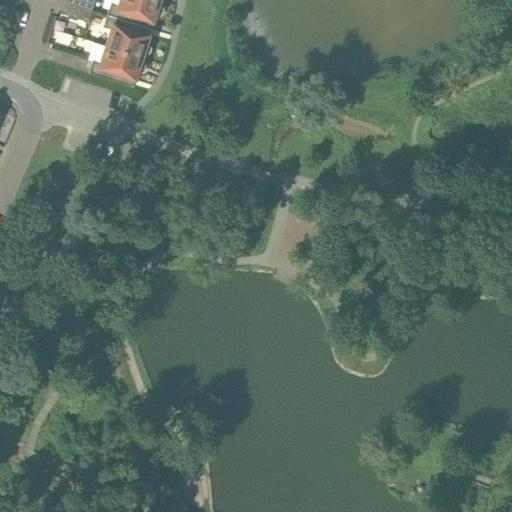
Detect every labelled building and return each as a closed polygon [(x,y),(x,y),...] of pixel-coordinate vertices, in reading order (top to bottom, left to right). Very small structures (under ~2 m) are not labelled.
[(0,0),(0,8),(8,12),(14,0),(0,0)] [(64,0),(64,3),(91,11),(94,0),(64,0)] [(107,16),(150,30),(155,15),(159,15),(162,13),(163,9),(162,6),(159,4),(159,1),(156,0),(119,0),(118,6),(111,3),(109,9),(107,16)] [(91,11),(64,3),(60,14),(88,23),(91,11)] [(146,43),(150,30),(107,16),(103,28),(110,30),(105,47),(141,58),(142,55),(146,55),(149,53),(150,49),(149,45),(146,43)] [(141,58),(105,47),(100,63),(92,61),(92,62),(50,48),(46,60),(133,87),(133,86),(137,73),(141,73),(144,70),(145,67),(144,63),(141,61),(141,58)] [(326,256),(329,244),(324,242),(328,229),(317,225),(311,239),(315,240),(311,251),(326,256)]
